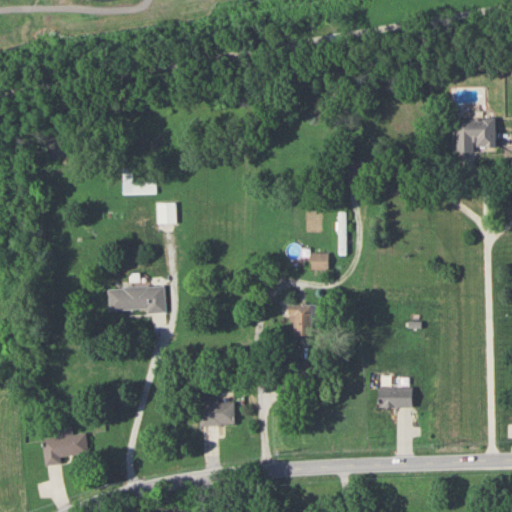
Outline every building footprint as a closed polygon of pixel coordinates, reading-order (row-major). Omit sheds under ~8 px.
[(457,116),(457,147),(497,147),(497,116),(457,116)] [(132,179),(132,193),(155,193),(155,179),(132,179)] [(158,221),(175,221),(175,201),(158,201),(158,221)] [(346,251),(346,211),(338,211),(338,251),(346,251)] [(313,268),(328,268),(328,252),(313,252),(313,268)] [(110,311),(165,309),(164,284),(109,286),(110,311)] [(322,302),(291,302),(291,333),(312,333),(312,320),(322,320),(322,302)] [(414,386),(380,386),(380,405),(414,405),(414,386)] [(201,400),(201,423),(234,423),(234,400),(201,400)] [(87,432),(72,433),(72,427),(59,429),(60,436),(44,438),(47,464),(63,462),(62,456),(89,452),(87,432)]
